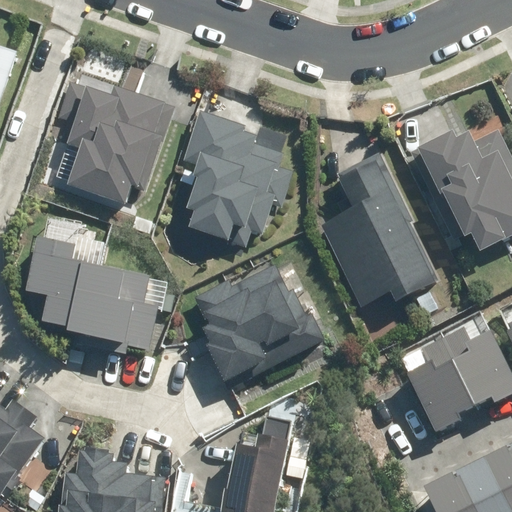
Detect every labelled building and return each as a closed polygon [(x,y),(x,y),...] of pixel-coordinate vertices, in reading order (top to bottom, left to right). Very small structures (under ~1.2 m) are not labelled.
[(0,106),(17,62),(0,55),(0,106)] [(129,195),(143,200),(174,111),(135,97),(134,101),(113,94),(111,100),(71,86),(60,119),(70,122),(63,142),(70,144),(68,149),(82,154),(68,192),(123,212),(129,195)] [(200,120),(184,164),(197,169),(192,185),(197,187),(187,217),(194,220),(188,236),(227,249),(232,234),(244,238),(245,236),(260,241),(271,211),(281,214),(294,176),(279,171),(283,158),(255,148),(256,146),(242,141),(244,136),(200,120)] [(450,138),(412,156),(454,244),(459,241),(462,246),(468,243),(477,261),(511,244),(511,165),(498,136),(472,148),(468,141),(454,147),(450,138)] [(347,220),(324,231),(363,312),(389,299),(395,312),(434,293),(430,285),(436,282),(409,227),(412,226),(379,159),(339,178),(344,186),(339,189),(347,204),(340,207),(347,220)] [(73,255),(38,248),(26,299),(47,304),(41,331),(68,337),(67,342),(123,354),(124,349),(148,354),(157,313),(161,314),(166,289),(149,285),(149,282),(125,277),(123,284),(69,271),(73,255)] [(207,354),(224,390),(265,370),(258,355),(264,353),(273,372),(322,349),(310,324),(304,327),(292,302),(304,296),(291,267),(274,275),(231,295),(228,288),(195,303),(210,334),(202,338),(209,353),(207,354)] [(511,399),(511,391),(488,344),(446,364),(472,418),(511,399)] [(472,418),(446,364),(407,382),(435,436),(472,418)] [(14,406),(8,414),(0,407),(0,508),(48,443),(34,433),(40,424),(14,406)] [(272,511),(289,424),(261,419),(255,454),(235,450),(223,511),(272,511)] [(511,511),(511,462),(507,453),(479,468),(502,511),(511,511)] [(157,511),(158,507),(151,506),(153,484),(130,482),(131,471),(116,470),(117,457),(80,454),(78,478),(63,476),(60,511),(157,511)] [(502,511),(479,468),(453,479),(469,511),(502,511)] [(469,511),(453,479),(425,494),(433,511),(469,511)]
